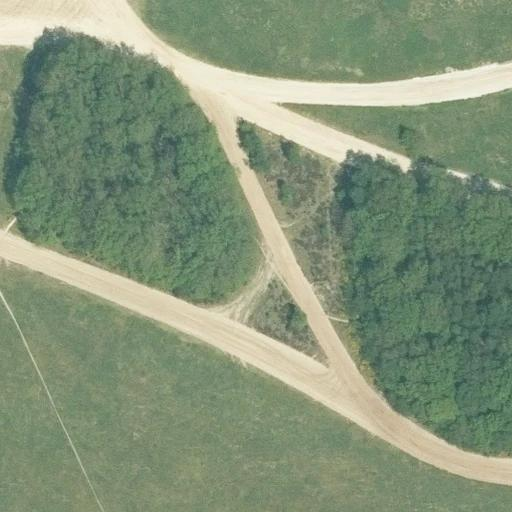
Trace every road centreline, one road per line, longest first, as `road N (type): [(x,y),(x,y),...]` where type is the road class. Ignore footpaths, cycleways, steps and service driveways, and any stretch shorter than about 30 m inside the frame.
road 1 (track): [(511,77),(378,96),(209,85),(266,223),(365,409)]
road 2 (track): [(0,245),(267,355),(443,460),(511,474)]
road 3 (track): [(511,202),(370,163),(291,128),(97,24),(90,0)]
